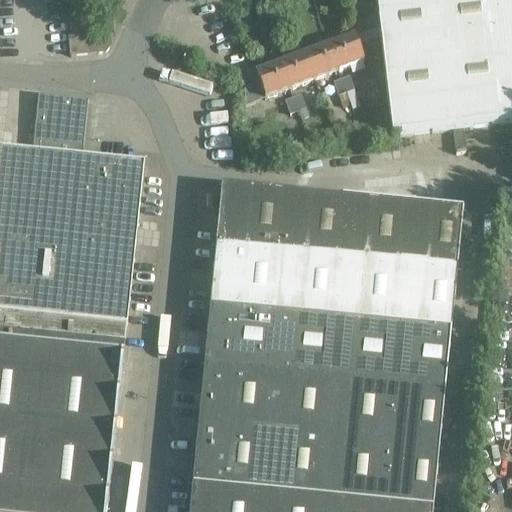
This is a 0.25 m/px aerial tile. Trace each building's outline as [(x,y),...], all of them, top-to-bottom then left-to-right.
[(375,0),(379,30),(382,61),(392,139),(454,132),(437,0),(375,0)] [(511,113),(498,0),(437,0),(454,132),(511,125),(511,113)] [(511,0),(498,0),(511,113),(511,0)] [(379,30),(330,48),(340,74),(347,71),(364,65),(368,63),(369,66),(382,61),(379,30)] [(108,37),(69,40),(71,57),(105,55),(109,49),(108,37)] [(330,48),(306,58),(315,83),(340,74),(330,48)] [(306,58),(281,67),(291,93),(303,88),(305,93),(317,88),(315,83),(306,58)] [(259,86),(244,92),(244,94),(245,110),(265,102),(291,93),(281,67),(255,77),(259,86)] [(350,79),(342,82),(347,95),(354,112),(362,109),(355,92),(350,79)] [(342,82),(335,85),(340,98),(347,95),(342,82)] [(40,97),(34,154),(83,160),(89,102),(40,97)] [(300,98),(294,101),(299,114),(301,120),(308,117),(300,98)] [(299,114),(294,101),(285,104),(290,117),(299,114)] [(144,166),(83,160),(34,154),(0,150),(0,293),(129,307),(144,166)] [(221,192),(209,312),(451,336),(462,216),(221,192)] [(0,293),(0,333),(125,347),(129,307),(0,293)] [(209,312),(204,372),(445,395),(451,336),(209,312)] [(0,511),(107,511),(125,347),(0,333),(0,511)] [(204,372),(192,491),(405,511),(433,511),(445,395),(204,372)] [(405,511),(192,491),(189,511),(405,511)]
